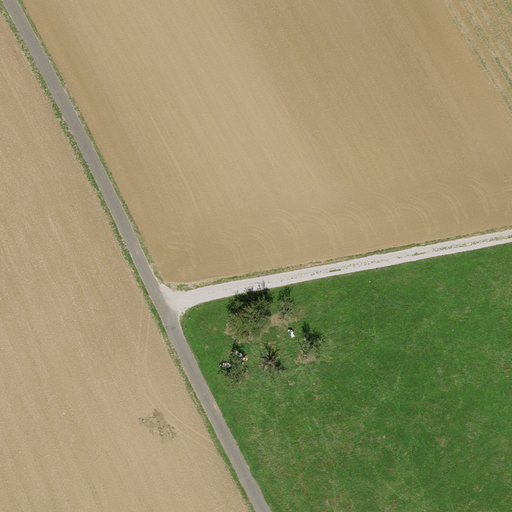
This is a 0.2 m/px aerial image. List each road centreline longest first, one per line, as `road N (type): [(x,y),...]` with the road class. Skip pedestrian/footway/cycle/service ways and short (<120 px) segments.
road 1 (track): [(256,511),(5,0)]
road 2 (track): [(511,238),(159,305)]
